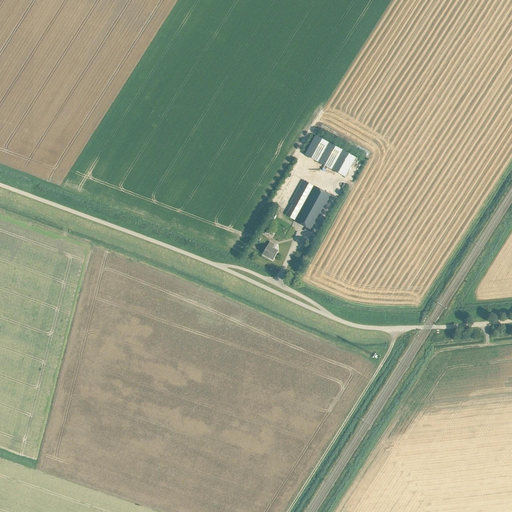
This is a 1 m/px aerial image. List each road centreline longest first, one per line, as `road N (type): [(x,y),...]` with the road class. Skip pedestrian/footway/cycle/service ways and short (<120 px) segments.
road 1 (unclassified): [(511,320),(346,323),(0,184)]
road 2 (track): [(398,328),(287,511)]
